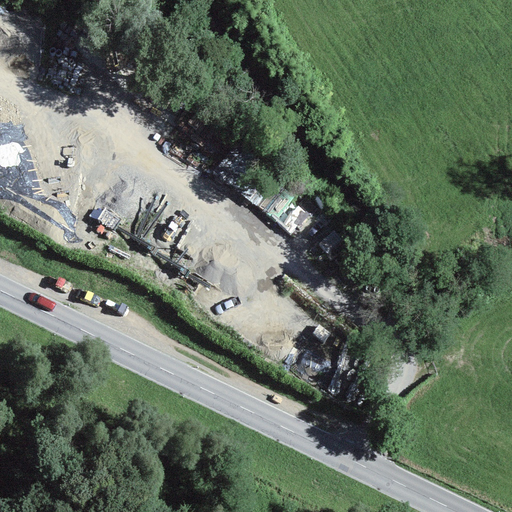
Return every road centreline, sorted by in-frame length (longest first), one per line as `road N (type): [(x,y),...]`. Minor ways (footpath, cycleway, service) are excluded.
road 1 (track): [(354,461),(391,395),(403,345),(382,241),(199,0)]
road 2 (tertiary): [(457,511),(0,290)]
